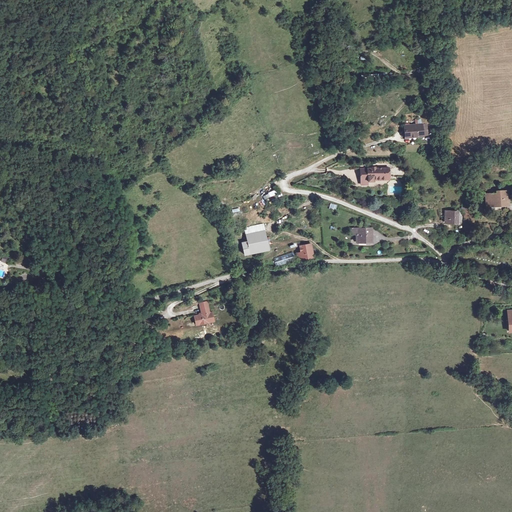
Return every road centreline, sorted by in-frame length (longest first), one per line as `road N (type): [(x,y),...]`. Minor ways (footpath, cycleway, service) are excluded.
road 1 (unclassified): [(442,263),(322,261),(228,275),(120,306),(0,316)]
road 2 (residential): [(337,152),(285,185),(413,229),(443,258)]
